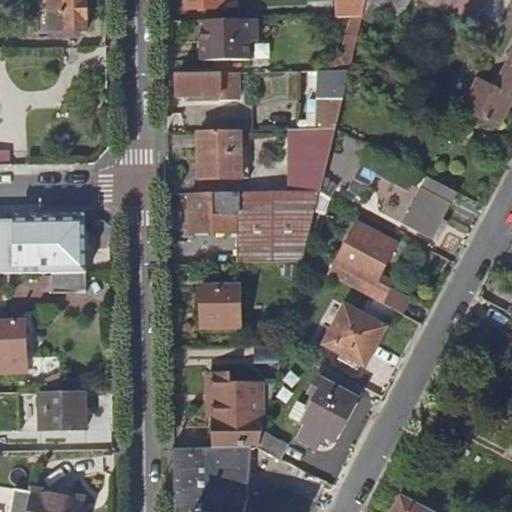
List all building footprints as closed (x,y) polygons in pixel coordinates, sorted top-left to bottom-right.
[(38,0),(38,42),(51,42),(50,0),(38,0)] [(50,0),(51,42),(86,42),(86,35),(94,35),(94,25),(86,25),(86,0),(50,0)] [(340,18),(361,17),(365,0),(357,0),(340,1),(340,18)] [(365,0),(361,17),(372,23),(381,7),(400,19),(406,0),(365,0)] [(511,0),(426,0),(473,25),(474,22),(485,0),(511,0)] [(257,19),(201,21),(201,61),(250,59),(250,41),(257,41),(257,19)] [(511,56),(495,90),(476,82),(462,110),(494,127),(509,98),(511,99),(511,56)] [(321,129),(335,129),(349,71),(321,71),(321,129)] [(239,73),(179,74),(178,96),(210,96),(209,101),(239,100),(239,73)] [(179,119),(179,132),(199,132),(206,132),(206,119),(179,119)] [(320,192),(335,129),(321,129),(288,130),(288,158),(289,192),(320,192)] [(241,131),(206,132),(199,132),(200,180),(242,178),(241,160),(241,131)] [(455,191),(418,172),(415,174),(370,151),(366,159),(363,158),(347,190),(363,198),(376,175),(407,191),(411,184),(420,189),(401,223),(431,239),(455,191)] [(242,178),(242,193),(264,193),(289,192),(288,158),(241,160),(242,178)] [(306,251),(320,192),(289,192),(264,193),(266,230),(239,231),(238,232),(238,263),(304,261),(306,251)] [(264,193),(242,193),(190,194),(190,233),(238,232),(239,231),(266,230),(264,193)] [(0,221),(0,275),(52,274),(85,274),(84,220),(34,221),(0,221)] [(306,251),(304,261),(401,314),(409,300),(388,288),(387,290),(373,282),(393,245),(356,225),(336,264),(347,271),(345,274),(326,264),(327,262),(306,251)] [(85,274),(52,274),(53,296),(86,296),(85,274)] [(201,287),(202,327),(241,326),(241,285),(201,287)] [(511,298),(487,285),(479,298),(511,315),(511,298)] [(344,305),(324,343),(363,364),(384,326),(344,305)] [(26,322),(0,322),(0,373),(27,373),(26,322)] [(364,387),(323,365),(316,378),(319,379),(311,394),(314,396),(307,408),(309,410),(302,424),(305,425),(299,438),(317,448),(323,436),(335,442),(364,387)] [(212,376),(213,448),(253,447),(260,447),(263,433),(263,401),(252,401),(252,387),(229,387),(229,377),(212,376)] [(86,392),(41,393),(42,430),(86,430),(86,392)] [(511,400),(497,429),(511,436),(511,400)] [(263,433),(260,447),(280,458),(288,444),(264,430),(263,433)] [(213,448),(174,448),(174,511),(243,511),(247,495),(253,447),(213,448)] [(42,511),(45,501),(28,498),(25,511),(42,511)] [(427,511),(401,499),(394,511),(427,511)] [(92,511),(93,508),(45,501),(42,511),(92,511)]
